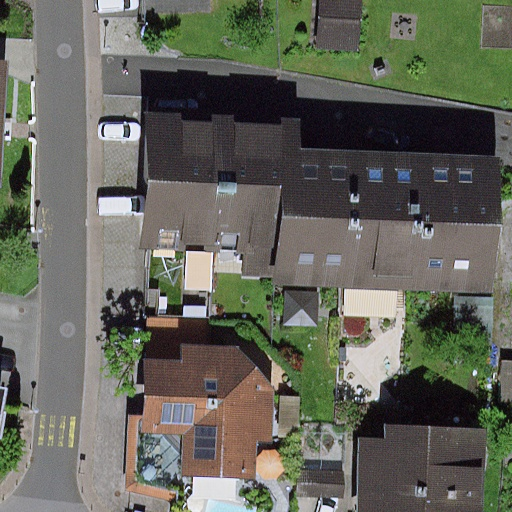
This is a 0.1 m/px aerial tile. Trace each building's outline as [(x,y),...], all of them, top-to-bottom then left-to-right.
[(0,184),(3,185),(16,72),(0,70),(0,184)] [(216,113),(146,111),(145,245),(214,245),(216,113)] [(279,115),(216,113),(214,245),(253,246),(252,269),(275,270),(279,115)] [(304,116),(279,115),(275,270),(274,283),(343,285),(348,147),(303,146),(304,116)] [(417,150),(348,147),(343,285),(413,286),(417,150)] [(501,152),(417,150),(413,286),(498,288),(501,152)] [(0,432),(6,398),(15,343),(0,340),(0,432)] [(189,364),(149,363),(148,430),(191,430),(190,473),(254,474),(254,436),(277,436),(278,379),(234,344),(189,344),(189,364)] [(496,511),(496,432),(375,434),(375,511),(496,511)]
